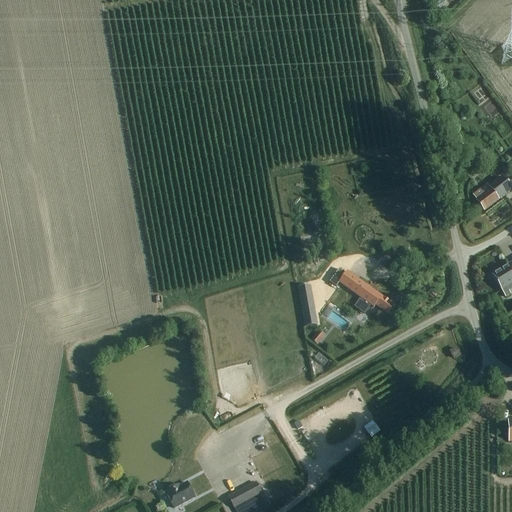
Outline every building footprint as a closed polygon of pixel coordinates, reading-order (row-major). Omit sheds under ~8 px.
[(488,186),(473,197),(476,201),(484,211),(511,191),(502,177),(489,187),(488,186)] [(511,263),(509,265),(492,276),(501,292),(505,298),(510,295),(507,289),(511,285),(511,263)] [(394,307),(348,272),(340,283),(375,309),(376,307),(388,315),(394,307)] [(305,328),(318,325),(311,286),(298,289),(305,328)] [(432,291),(429,294),(434,299),(437,296),(432,291)] [(317,326),(310,334),(317,340),(324,332),(317,326)] [(460,357),(456,349),(451,352),(454,360),(460,357)] [(174,488),(165,493),(174,509),(195,498),(187,483),(175,490),(174,488)] [(250,500),(244,489),(228,498),(234,509),(250,500)]
